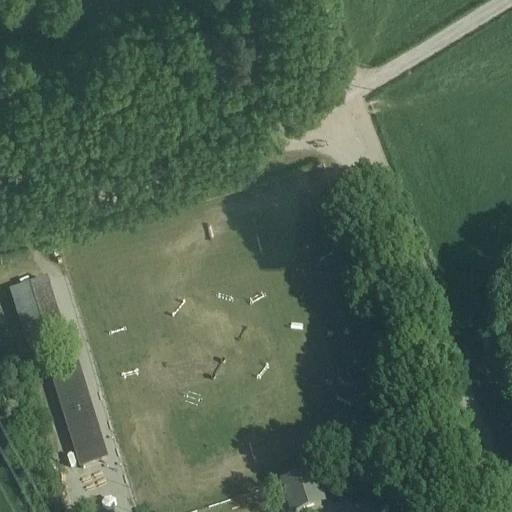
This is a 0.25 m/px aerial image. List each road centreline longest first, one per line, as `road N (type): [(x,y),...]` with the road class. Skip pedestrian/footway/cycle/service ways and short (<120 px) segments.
road 1 (unclassified): [(504,511),(348,100)]
road 2 (residential): [(348,100),(212,174),(0,227)]
road 3 (residential): [(511,0),(348,100)]
